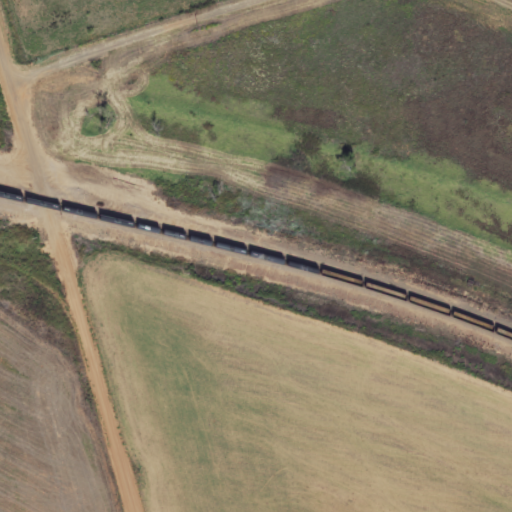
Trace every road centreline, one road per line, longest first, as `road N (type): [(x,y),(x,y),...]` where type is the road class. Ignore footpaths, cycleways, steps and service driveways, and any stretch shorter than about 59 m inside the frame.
road 1 (residential): [(141,511),(0,53)]
road 2 (residential): [(10,87),(281,0)]
